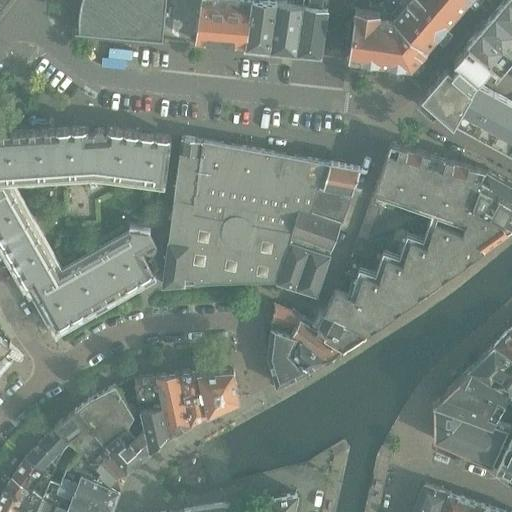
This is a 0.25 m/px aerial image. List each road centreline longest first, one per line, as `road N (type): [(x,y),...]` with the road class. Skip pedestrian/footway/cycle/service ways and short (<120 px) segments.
road 1 (residential): [(389,111),(101,78),(23,18)]
road 2 (residential): [(44,373),(101,341),(149,328),(246,327),(261,401)]
road 3 (residential): [(132,492),(160,499),(300,478),(310,488),(306,511)]
road 4 (residential): [(409,462),(423,408),(445,371),(511,309)]
road 5 (residential): [(132,492),(206,427),(261,401)]
road 6 (residential): [(389,111),(493,0)]
road 7 (residential): [(511,169),(389,111)]
